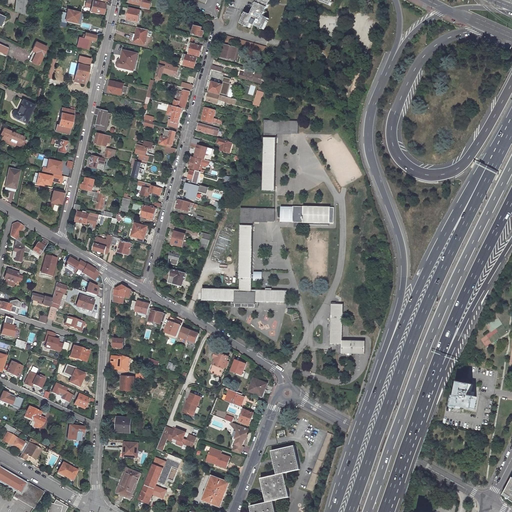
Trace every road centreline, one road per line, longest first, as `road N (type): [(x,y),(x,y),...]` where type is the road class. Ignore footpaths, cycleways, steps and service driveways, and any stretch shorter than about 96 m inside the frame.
road 1 (trunk): [(396,49),(368,137),(398,229),(403,276),(342,481)]
road 2 (trunk): [(508,131),(424,307),(350,511)]
road 3 (trunk): [(508,131),(408,307),(342,481)]
road 4 (trunk): [(366,511),(437,318),(511,163)]
road 5 (trunk): [(511,81),(457,167),(412,170),(393,147),(395,109),(424,54),(450,36),(498,30)]
road 6 (residential): [(145,290),(215,31),(230,30)]
road 7 (residential): [(115,0),(60,240)]
road 8 (residential): [(294,394),(489,502)]
road 9 (trunk): [(426,394),(511,198)]
road 10 (trunk): [(426,394),(511,239)]
road 11 (residential): [(145,290),(276,368),(285,386)]
road 12 (trunk): [(386,511),(426,394)]
road 13 (residential): [(282,398),(233,511)]
